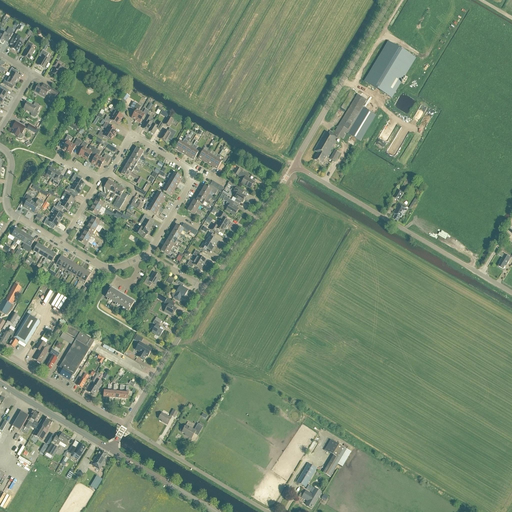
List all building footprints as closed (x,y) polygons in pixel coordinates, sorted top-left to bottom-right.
[(9,28),(5,34),(2,32),(0,34),(0,42),(0,43),(1,43),(3,44),(5,41),(8,42),(13,34),(13,30),(9,28)] [(15,35),(11,42),(10,45),(10,46),(12,47),(11,49),(17,52),(20,46),(22,47),(23,44),(22,44),(18,42),(21,38),(15,35)] [(25,48),(27,50),(23,57),(29,60),(35,51),(31,49),(33,45),(28,43),(25,48)] [(391,98),(415,59),(389,43),(365,82),(391,98)] [(46,59),(49,54),(42,51),(39,57),(42,58),(38,65),(44,69),(49,60),(46,59)] [(59,77),(64,69),(59,66),(60,63),(56,61),(53,67),(55,68),(52,74),(59,77)] [(12,69),(9,74),(11,75),(9,78),(17,82),(20,77),(17,76),(19,73),(12,69)] [(4,81),(3,84),(10,88),(11,86),(14,87),(17,82),(9,78),(7,76),(4,81)] [(59,93),(44,84),(42,87),(38,84),(34,92),(45,99),(48,93),(49,93),(56,97),(59,93)] [(126,102),(129,97),(124,94),(121,99),(120,98),(120,99),(123,105),(127,104),(126,102)] [(330,132),(329,134),(325,132),(314,151),(318,154),(314,160),(322,165),(327,157),(328,158),(338,140),(339,140),(340,138),(343,140),(347,134),(360,142),(376,116),(362,108),(366,101),(357,95),(334,134),(330,132)] [(141,107),(133,102),(130,108),(135,111),(131,118),(135,121),(141,112),(138,111),(141,107)] [(27,103),(24,109),(32,114),(31,115),(31,117),(34,118),(36,118),(38,113),(37,112),(40,107),(35,103),(33,106),(27,103)] [(117,111),(112,108),(113,106),(112,106),(110,106),(108,108),(111,110),(109,112),(113,114),(112,116),(121,121),(123,117),(116,113),(117,111)] [(141,112),(135,121),(140,123),(144,116),(146,118),(149,112),(145,110),(143,114),(141,112)] [(121,121),(112,116),(111,119),(107,116),(104,120),(110,124),(111,121),(118,126),(121,121)] [(144,122),(146,123),(143,129),(148,132),(153,124),(154,121),(151,119),(152,118),(147,116),(144,122)] [(164,125),(169,128),(174,120),(168,117),(164,125)] [(153,124),(148,132),(149,132),(148,133),(153,135),(157,130),(159,131),(163,125),(159,122),(156,126),(153,124)] [(22,135),(21,134),(25,128),(16,123),(12,129),(14,130),(12,134),(17,137),(17,138),(20,140),(22,139),(23,137),(22,135)] [(105,123),(103,127),(107,130),(105,132),(114,137),(116,133),(113,131),(115,129),(110,126),(105,123)] [(165,143),(170,134),(165,131),(160,139),(165,143)] [(100,132),(98,136),(103,139),(104,137),(111,141),(114,137),(105,132),(104,134),(100,132)] [(66,152),(71,144),(69,143),(72,139),(67,136),(64,141),(66,143),(62,150),(66,152)] [(179,152),(186,141),(188,138),(186,137),(182,143),(179,142),(175,150),(179,152)] [(188,138),(186,141),(179,152),(184,155),(189,147),(186,146),(190,139),(188,138)] [(71,144),(66,152),(71,155),(75,148),(77,149),(80,144),(81,145),(83,142),(77,139),(74,145),(71,144)] [(85,139),(84,142),(80,147),(83,149),(78,156),(83,159),(88,150),(85,149),(88,145),(85,143),(87,140),(85,139)] [(189,147),(184,155),(189,158),(195,147),(194,145),(191,149),(189,147)] [(83,159),(87,161),(91,154),(93,155),(97,150),(96,150),(98,147),(97,146),(96,147),(95,146),(94,148),(90,146),(88,150),(83,159)] [(195,147),(189,158),(193,161),(198,153),(195,151),(197,148),(195,147)] [(140,158),(141,158),(143,154),(147,157),(148,155),(144,152),(143,153),(136,149),(133,154),(140,158)] [(203,162),(210,150),(208,149),(206,153),(203,151),(198,159),(203,162)] [(97,150),(93,155),(95,157),(91,164),(95,166),(101,158),(98,156),(101,152),(97,150)] [(211,152),(210,150),(203,162),(207,165),(212,157),(209,155),(211,152)] [(341,154),(335,150),(330,159),(336,162),(341,154)] [(140,158),(133,154),(130,159),(137,163),(138,163),(139,160),(144,162),(145,160),(141,158),(140,158)] [(101,158),(95,166),(100,169),(104,162),(106,163),(107,163),(110,158),(105,155),(103,159),(101,158)] [(212,157),(207,165),(212,167),(219,156),(217,155),(215,158),(212,157)] [(221,157),(219,156),(212,167),(217,170),(222,162),(219,160),(221,157)] [(134,168),(135,168),(136,165),(141,167),(142,165),(138,163),(137,163),(130,159),(127,164),(134,168)] [(134,168),(127,164),(124,169),(131,173),(132,173),(133,170),(138,172),(140,173),(141,171),(135,168),(134,168)] [(51,179),(56,171),(51,168),(48,173),(45,172),(42,177),(47,180),(48,178),(51,179)] [(249,176),(244,172),(237,168),(233,174),(243,180),(241,184),(250,190),(254,183),(247,179),(249,176)] [(131,173),(124,169),(121,175),(128,179),(130,176),(137,180),(135,183),(139,185),(142,179),(132,173),(131,173)] [(56,171),(51,179),(54,181),(52,184),(57,187),(61,181),(58,179),(61,174),(56,171)] [(169,174),(168,176),(179,183),(182,178),(174,173),(173,176),(169,174)] [(73,185),(81,189),(84,184),(80,182),(82,179),(75,174),(72,180),(75,182),(73,185)] [(179,183),(168,176),(167,178),(170,180),(169,183),(177,188),(179,183)] [(105,201),(110,192),(109,192),(114,185),(108,181),(104,188),(105,194),(104,193),(102,195),(100,193),(98,197),(105,201)] [(246,197),(242,195),(244,192),(236,187),(234,186),(234,185),(229,182),(227,185),(232,188),(232,189),(234,190),(233,192),(237,195),(234,198),(236,199),(235,201),(239,204),(241,204),(241,203),(242,203),(246,197)] [(164,183),(162,185),(174,192),(177,188),(169,183),(167,186),(164,183)] [(81,189),(73,185),(72,187),(69,186),(66,191),(72,194),(74,192),(78,195),(81,189)] [(119,188),(114,185),(109,192),(110,192),(113,194),(110,198),(112,199),(115,195),(119,188)] [(174,192),(162,185),(161,187),(165,189),(163,192),(171,197),(174,192)] [(208,185),(207,188),(204,186),(201,192),(208,196),(209,195),(211,192),(215,195),(218,191),(208,185)] [(137,192),(144,196),(146,193),(144,191),(143,190),(142,191),(135,187),(137,192)] [(124,191),(119,188),(115,195),(118,197),(116,201),(118,203),(120,198),(124,191)] [(404,193),(398,190),(393,199),(399,202),(404,193)] [(63,201),(71,206),(74,201),(69,198),(71,195),(65,192),(62,197),(65,198),(63,201)] [(208,196),(201,192),(198,197),(205,201),(206,200),(208,197),(212,200),(213,198),(209,195),(208,196)] [(153,194),(152,195),(163,202),(166,197),(158,193),(156,196),(153,194)] [(28,211),(33,203),(30,201),(32,198),(27,195),(23,201),(26,203),(23,208),(28,211)] [(163,202),(152,195),(151,197),(154,199),(152,202),(160,207),(163,202)] [(198,197),(195,202),(202,206),(203,206),(204,202),(209,205),(210,203),(206,200),(205,201),(198,197)] [(234,203),(229,199),(224,197),(223,200),(227,203),(226,205),(228,207),(226,211),(234,216),(238,209),(233,206),(234,203)] [(93,205),(104,212),(106,210),(104,209),(102,208),(104,204),(96,199),(93,205)] [(36,204),(33,203),(28,211),(34,214),(37,209),(39,210),(44,203),(39,200),(36,204)] [(71,206),(63,201),(62,204),(59,203),(56,208),(62,211),(64,208),(68,211),(71,206)] [(194,201),(190,206),(197,210),(198,210),(200,207),(206,210),(207,208),(203,206),(202,206),(195,202),(194,201)] [(160,207),(152,202),(151,205),(147,203),(146,205),(158,212),(160,207)] [(135,208),(137,209),(140,211),(142,206),(142,205),(140,204),(139,204),(138,203),(137,205),(132,203),(131,206),(135,208)] [(406,212),(408,208),(399,203),(393,214),(395,214),(393,217),(394,218),(394,219),(397,222),(400,218),(401,218),(405,211),(406,212)] [(104,212),(93,205),(89,212),(97,216),(99,212),(101,214),(103,215),(104,212)] [(158,212),(146,205),(145,207),(149,209),(147,212),(155,216),(158,212)] [(197,210),(190,206),(187,211),(194,216),(197,212),(201,214),(202,212),(198,210),(197,210)] [(51,217),(59,222),(63,217),(58,214),(59,211),(54,208),(51,213),(53,214),(51,217)] [(218,223),(226,228),(230,222),(224,219),(226,216),(220,212),(217,218),(220,220),(218,223)] [(149,219),(144,216),(139,224),(142,226),(142,225),(150,230),(153,225),(148,222),(149,219)] [(47,218),(44,224),(53,230),(55,226),(56,227),(59,222),(51,217),(50,220),(47,218)] [(89,224),(101,231),(102,228),(100,227),(98,226),(100,222),(93,217),(89,224)] [(226,228),(218,223),(216,227),(213,225),(210,230),(216,234),(218,231),(223,234),(226,228)] [(101,231),(89,224),(85,230),(93,234),(95,231),(97,232),(99,233),(101,231)] [(147,235),(150,230),(142,225),(142,226),(140,228),(137,227),(134,233),(141,238),(144,233),(147,235)] [(180,235),(181,235),(183,232),(187,234),(188,232),(184,230),(183,230),(176,226),(173,231),(180,235)] [(14,242),(21,232),(16,229),(11,237),(14,238),(13,241),(14,242)] [(85,230),(82,236),(93,243),(97,245),(98,242),(93,239),(91,238),(93,234),(85,230)] [(173,231),(170,236),(177,240),(178,240),(179,237),(184,239),(185,237),(181,235),(180,235),(173,231)] [(25,235),(21,232),(14,242),(16,244),(18,240),(21,242),(25,235)] [(206,242),(215,247),(218,242),(213,239),(215,236),(209,233),(206,238),(208,239),(206,242)] [(30,237),(25,235),(21,242),(24,244),(22,247),(24,248),(30,237)] [(93,243),(82,236),(78,242),(85,246),(88,242),(90,244),(92,245),(91,246),(95,248),(95,247),(100,250),(101,248),(97,245),(93,243)] [(170,236),(167,241),(174,245),(176,242),(181,245),(182,242),(178,240),(177,240),(170,236)] [(30,237),(24,248),(25,249),(27,246),(30,248),(35,240),(30,237)] [(174,245),(167,241),(164,246),(171,251),(171,250),(173,247),(178,250),(179,247),(174,245)] [(215,247),(206,242),(205,244),(203,243),(200,248),(206,252),(207,249),(212,252),(215,247)] [(36,258),(42,247),(38,244),(33,252),(36,254),(34,257),(36,258)] [(171,251),(164,246),(161,252),(168,256),(170,252),(174,255),(176,253),(171,250),(171,251)] [(42,247),(36,258),(38,259),(40,256),(42,257),(47,250),(42,247)] [(47,250),(42,257),(45,259),(43,262),(45,263),(51,253),(47,250)] [(454,257),(463,259),(465,252),(456,250),(454,257)] [(195,260),(204,266),(206,261),(199,257),(201,254),(196,251),(193,255),(196,257),(195,260)] [(504,255),(499,252),(497,255),(502,259),(500,263),(498,267),(503,270),(505,266),(506,267),(511,259),(504,255)] [(51,253),(45,263),(47,264),(49,261),(52,263),(56,255),(51,253)] [(60,269),(66,259),(61,256),(56,265),(59,267),(58,268),(60,269)] [(25,263),(30,266),(33,261),(28,258),(25,263)] [(66,259),(60,269),(62,270),(63,269),(66,271),(71,262),(66,259)] [(204,266),(195,260),(193,263),(190,261),(187,265),(192,268),(194,266),(201,270),(204,266)] [(71,262),(66,271),(68,272),(68,274),(70,275),(76,265),(71,262)] [(81,268),(76,265),(70,275),(72,276),(73,275),(75,277),(81,268)] [(86,271),(81,268),(75,277),(78,278),(77,280),(80,281),(86,271)] [(91,274),(86,271),(80,281),(82,282),(82,281),(85,283),(91,274)] [(154,273),(150,279),(148,277),(144,283),(150,287),(152,284),(155,286),(160,277),(154,273)] [(166,282),(171,285),(174,280),(170,277),(166,282)] [(180,287),(176,294),(175,293),(174,293),(173,294),(172,295),(172,296),(172,297),(173,298),(172,298),(179,302),(181,298),(183,299),(188,291),(183,287),(184,285),(178,282),(177,285),(176,285),(180,287)] [(2,302),(11,306),(21,288),(14,284),(5,302),(3,300),(2,302)] [(115,290),(110,287),(107,292),(108,293),(105,297),(129,312),(134,303),(115,291),(115,290)] [(172,317),(177,309),(172,306),(173,303),(167,299),(163,306),(167,308),(164,312),(172,317)] [(11,306),(2,302),(0,305),(0,311),(6,315),(11,306)] [(16,314),(18,311),(15,310),(8,322),(13,325),(18,316),(16,314)] [(12,341),(9,346),(14,349),(15,349),(16,346),(18,343),(25,347),(29,342),(33,335),(37,328),(40,323),(28,315),(25,320),(16,334),(13,333),(10,339),(12,341)] [(159,338),(164,330),(159,326),(160,324),(155,320),(153,324),(156,326),(151,333),(155,335),(155,336),(159,338)] [(53,334),(56,336),(59,331),(60,332),(64,325),(60,323),(53,334)] [(77,372),(90,350),(95,342),(69,326),(65,333),(77,340),(59,368),(63,370),(60,375),(64,378),(71,368),(77,372)] [(0,343),(4,346),(10,336),(11,336),(13,333),(8,330),(7,333),(5,332),(3,335),(0,340),(0,343)] [(63,333),(60,338),(65,341),(68,336),(63,333)] [(41,364),(48,351),(43,348),(45,344),(40,341),(35,349),(39,351),(34,360),(41,364)] [(147,357),(151,350),(140,343),(136,350),(140,353),(137,357),(143,361),(146,356),(147,357)] [(50,360),(50,361),(46,367),(51,370),(60,355),(52,350),(50,354),(52,355),(49,360),(50,360)] [(74,376),(77,372),(71,368),(64,378),(69,381),(73,375),(74,376)] [(82,389),(86,382),(86,381),(89,376),(85,374),(82,379),(81,379),(77,386),(82,389)] [(94,383),(93,385),(92,385),(88,392),(93,396),(95,392),(97,392),(99,389),(98,389),(102,383),(97,379),(98,377),(95,375),(91,381),(94,383)] [(161,413),(158,419),(164,422),(163,423),(167,425),(171,419),(172,417),(175,418),(178,413),(173,410),(170,415),(170,416),(169,418),(161,413)] [(37,414),(33,411),(31,415),(29,419),(30,419),(25,427),(29,430),(34,422),(36,423),(41,416),(37,413),(37,414)] [(21,412),(12,427),(20,431),(28,416),(21,412)] [(41,425),(40,424),(33,436),(42,441),(48,431),(47,431),(50,426),(52,423),(48,420),(45,418),(41,425)] [(186,426),(184,429),(182,428),(181,428),(180,430),(180,432),(182,433),(185,435),(191,439),(194,434),(197,436),(203,427),(198,424),(194,430),(186,426)] [(71,439),(62,434),(59,438),(56,436),(52,443),(58,446),(60,443),(66,446),(71,439)] [(23,444),(27,440),(23,436),(19,440),(23,444)] [(351,453),(344,449),(331,441),(325,451),(333,456),(323,474),(330,478),(338,465),(340,466),(342,468),(351,453)] [(85,448),(79,444),(76,449),(72,447),(68,454),(72,456),(74,454),(80,457),(85,448)] [(51,445),(46,454),(53,457),(58,449),(51,445)] [(28,450),(29,449),(25,447),(19,458),(25,460),(30,451),(28,450)] [(108,455),(100,451),(96,458),(95,458),(90,465),(99,471),(105,461),(104,461),(108,455)] [(307,464),(296,483),(305,488),(316,469),(307,464)] [(314,489),(311,495),(305,492),(301,498),(307,502),(305,505),(311,509),(321,493),(314,489)]
